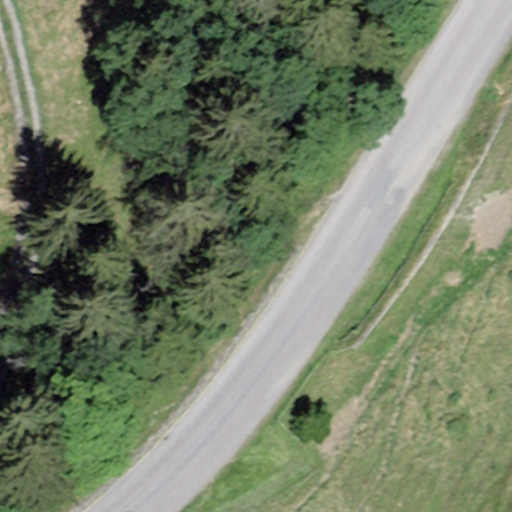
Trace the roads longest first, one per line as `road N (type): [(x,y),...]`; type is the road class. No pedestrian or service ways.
road 1 (tertiary): [(499,0),(290,332),(221,421),(125,511)]
road 2 (track): [(0,304),(19,228),(0,32)]
